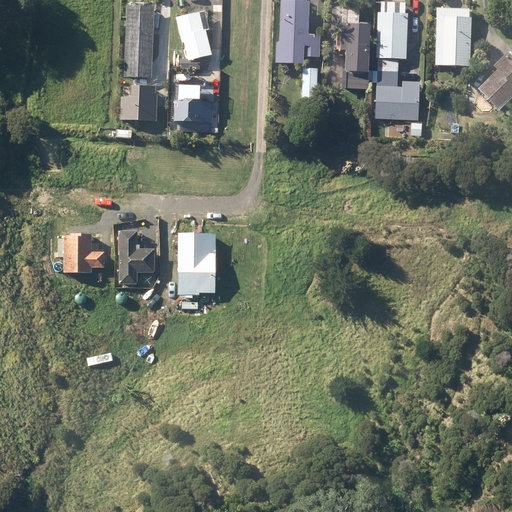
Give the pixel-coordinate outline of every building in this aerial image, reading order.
[(278,1),(276,43),(274,43),(273,63),(301,64),(301,57),(317,58),(317,36),(305,35),(306,2),(278,1)] [(124,5),(122,77),(150,78),(152,7),(124,5)] [(465,68),(466,11),(433,10),(431,66),(465,68)] [(181,43),(185,59),(176,59),(176,69),(197,69),(197,58),(209,55),(203,31),(206,30),(201,11),(172,18),(179,43),(181,43)] [(375,59),(375,66),(396,67),(396,59),(404,60),(406,14),(375,13),(373,59),(375,59)] [(340,70),(339,88),(365,89),(366,71),(364,71),(366,26),(343,25),(341,70),(340,70)] [(494,71),(474,90),(495,112),(511,94),(511,61),(504,54),(490,68),(494,71)] [(395,88),(396,67),(375,66),(373,119),(415,121),(417,83),(400,83),(400,88),(395,88)] [(300,68),(299,99),(314,99),(315,68),(300,68)] [(199,103),(200,87),(179,86),(179,102),(170,102),(170,122),(210,124),(210,103),(199,103)] [(424,124),(411,123),(411,137),(424,138),(424,124)] [(141,232),(124,231),(121,285),(142,285),(142,272),(160,273),(161,248),(140,247),(141,232)] [(219,233),(184,232),(182,296),(217,297),(219,233)] [(92,235),(65,235),(65,275),(96,275),(96,269),(105,269),(105,253),(92,253),(92,235)]
